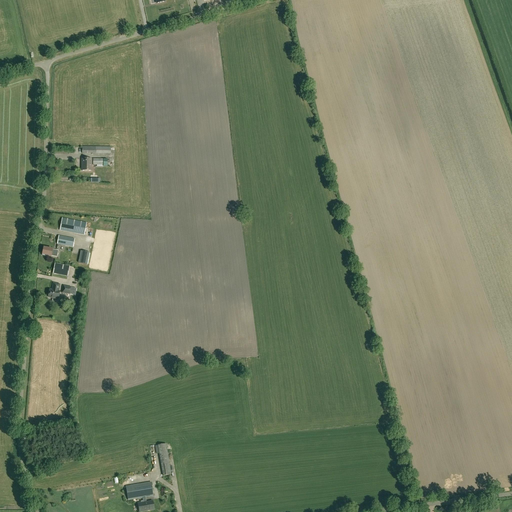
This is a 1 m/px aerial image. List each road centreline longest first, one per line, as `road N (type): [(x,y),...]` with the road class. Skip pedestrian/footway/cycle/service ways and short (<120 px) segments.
road 1 (unclassified): [(36,511),(18,435),(47,62)]
road 2 (unclassified): [(47,62),(255,0)]
road 3 (unclassified): [(511,493),(371,511)]
